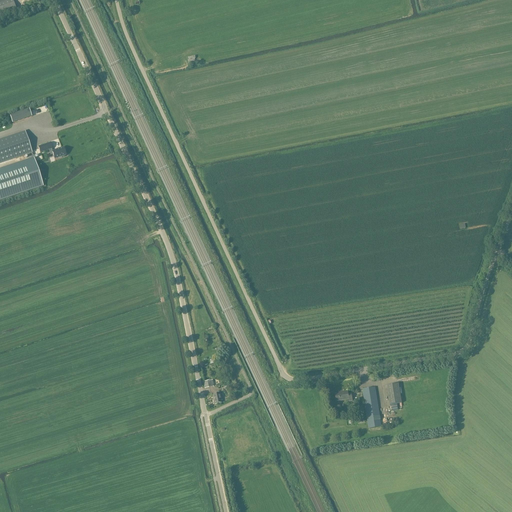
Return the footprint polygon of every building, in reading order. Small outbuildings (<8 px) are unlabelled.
[(0,0),(0,18),(17,12),(12,0),(0,0)] [(195,56),(187,58),(188,64),(196,63),(195,56)] [(29,109),(10,115),(12,123),(32,117),(29,109)] [(0,163),(35,152),(27,131),(0,140),(0,163)] [(50,143),(38,147),(40,153),(49,150),(50,155),(53,155),(54,159),(58,158),(59,159),(62,158),(61,157),(66,155),(65,154),(66,154),(65,151),(64,151),(63,148),(53,151),(52,151),(51,149),(52,149),(50,143)] [(33,158),(0,169),(0,198),(42,184),(33,158)] [(203,382),(205,389),(209,388),(214,387),(213,380),(203,382)] [(402,403),(399,384),(387,385),(390,405),(402,403)] [(363,389),(369,429),(381,427),(375,387),(363,389)] [(336,402),(349,400),(349,402),(353,401),(351,394),(348,394),(348,392),(335,394),(336,402)] [(220,397),(220,393),(214,395),(215,404),(222,403),(221,401),(223,400),(222,396),(220,397)]
